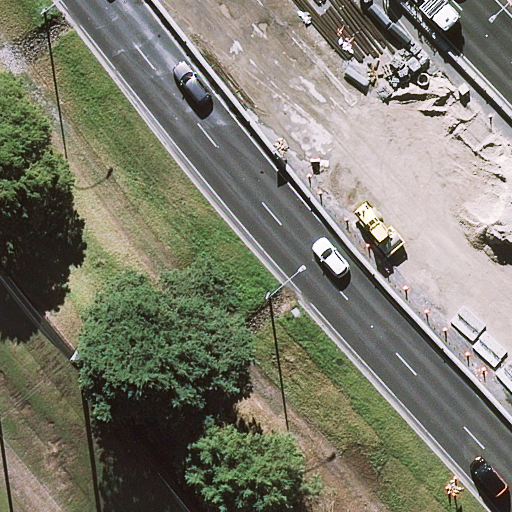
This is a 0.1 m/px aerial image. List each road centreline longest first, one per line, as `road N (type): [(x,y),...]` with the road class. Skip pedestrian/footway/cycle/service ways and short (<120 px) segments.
road 1 (primary): [(511,460),(116,0)]
road 2 (motorway): [(511,324),(217,0)]
road 3 (motorway): [(319,0),(511,221)]
